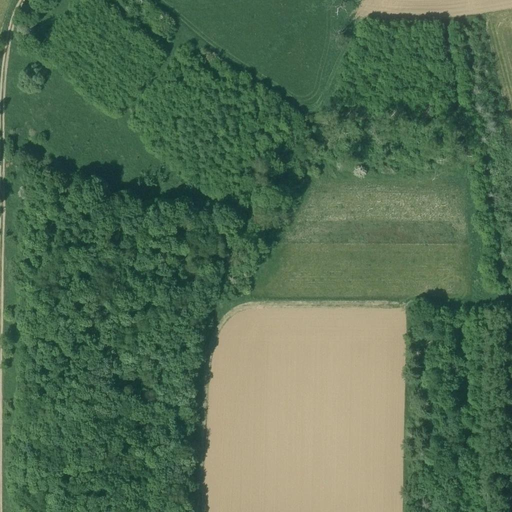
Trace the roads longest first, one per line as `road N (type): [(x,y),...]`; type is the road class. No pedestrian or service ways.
road 1 (track): [(0,472),(2,79),(22,0)]
road 2 (track): [(158,0),(289,106),(308,111),(330,97),(361,22),(511,15)]
road 3 (track): [(511,298),(230,307),(205,340),(198,452)]
road 4 (track): [(482,300),(443,21)]
